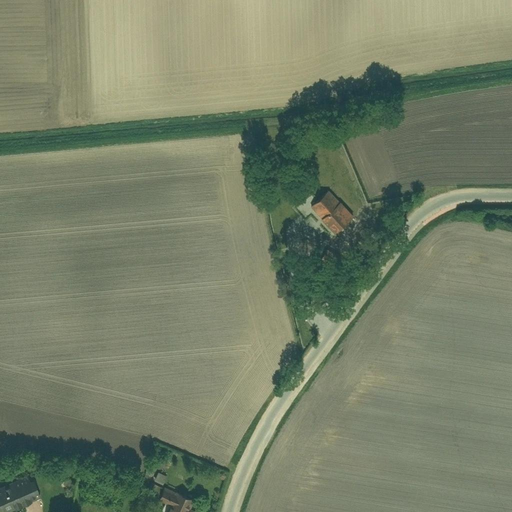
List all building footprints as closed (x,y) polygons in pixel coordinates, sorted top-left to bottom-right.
[(330,190),(311,207),(333,231),(352,214),(330,190)] [(157,471),(153,480),(163,484),(166,475),(157,471)] [(0,482),(0,509),(31,494),(20,472),(0,482)] [(158,494),(161,486),(151,482),(147,491),(158,494)] [(190,498),(168,487),(154,511),(192,511),(194,509),(186,505),(190,498)]
